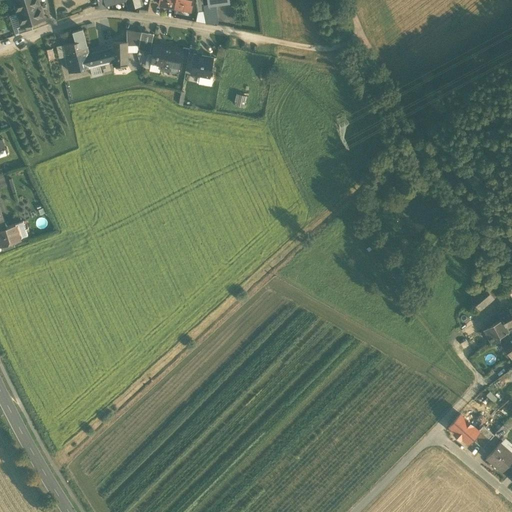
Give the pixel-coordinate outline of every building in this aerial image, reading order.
[(15,7),(17,13),(40,6),(38,0),(15,0),(17,6),(15,7)] [(176,0),(175,6),(181,7),(181,9),(190,11),(192,0),(176,0)] [(215,4),(209,5),(203,6),(204,11),(205,24),(217,22),(215,4)] [(17,13),(19,20),(21,19),(23,26),(31,24),(44,20),(40,6),(17,13)] [(204,11),(198,12),(196,22),(205,24),(204,11)] [(19,20),(17,13),(9,16),(15,35),(19,34),(17,28),(21,27),(19,20)] [(17,28),(19,34),(33,30),(31,24),(23,26),(21,27),(17,28)] [(63,45),(66,57),(88,52),(82,29),(72,32),(76,43),(63,45)] [(127,41),(127,45),(139,45),(141,33),(126,31),(127,41)] [(141,32),(141,33),(139,45),(138,49),(150,52),(153,34),(141,32)] [(113,48),(107,49),(110,62),(113,61),(113,66),(128,66),(127,52),(127,45),(127,41),(113,42),(113,48)] [(66,57),(63,45),(57,47),(59,58),(66,57)] [(160,70),(178,73),(181,58),(182,51),(153,46),(152,55),(151,63),(161,64),(160,70)] [(100,65),(110,62),(107,49),(89,54),(88,52),(66,57),(69,72),(90,67),(100,65)] [(185,72),(190,73),(194,54),(188,53),(187,60),(185,72)] [(190,73),(200,75),(210,76),(214,57),(194,54),(190,73)] [(161,64),(151,63),(149,71),(159,73),(160,70),(161,64)] [(100,65),(90,67),(92,76),(102,74),(100,65)] [(267,80),(269,70),(261,68),(259,78),(267,80)] [(213,77),(210,76),(200,75),(198,83),(211,85),(213,77)] [(234,106),(244,108),(246,95),(236,93),(234,106)] [(16,223),(6,226),(0,228),(0,240),(1,244),(13,240),(20,238),(16,223)] [(1,244),(3,250),(15,246),(13,240),(1,244)] [(490,283),(486,287),(494,298),(499,294),(490,283)] [(480,310),(494,298),(486,287),(471,299),(480,310)] [(485,330),(493,343),(500,339),(499,337),(508,331),(507,329),(509,328),(511,326),(511,315),(511,313),(509,309),(499,315),(502,320),(485,330)] [(511,337),(502,345),(511,357),(511,337)] [(460,414),(449,426),(455,432),(454,433),(460,439),(462,437),(468,443),(472,439),(479,431),(478,430),(460,414)] [(494,435),(483,425),(478,430),(479,431),(472,439),(482,448),(494,435)] [(508,429),(503,425),(494,435),(499,439),(508,429)] [(511,442),(505,437),(500,443),(511,453),(511,442)] [(511,453),(500,443),(498,445),(511,456),(511,453)] [(486,458),(501,471),(511,459),(511,456),(498,445),(486,458)]
